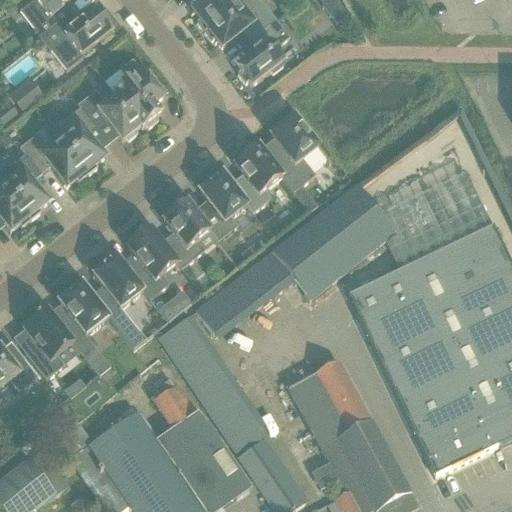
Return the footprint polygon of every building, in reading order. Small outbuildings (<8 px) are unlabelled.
[(25,5),(20,0),(19,0),(12,6),(16,12),(25,5)] [(38,0),(18,16),(41,44),(69,22),(62,13),(77,0),(38,0)] [(196,27),(203,37),(244,5),(240,0),(210,0),(191,15),(198,25),(196,27)] [(242,37),(249,47),(276,26),(255,0),(249,0),(244,5),(203,37),(210,46),(213,44),(221,53),(242,37)] [(333,0),(316,0),(323,9),(334,1),(333,0)] [(76,32),(69,22),(41,44),(66,76),(82,63),(80,60),(110,36),(106,31),(110,29),(102,19),(99,21),(96,17),(76,32)] [(289,43),(276,26),(249,47),(256,56),(251,60),(236,73),(239,77),(236,79),(244,89),(247,87),(250,91),(270,76),(272,79),(282,70),(280,67),(282,66),(273,55),(289,43)] [(147,83),(132,64),(119,74),(128,85),(112,98),(114,100),(117,103),(118,105),(123,111),(139,132),(141,134),(146,130),(148,133),(157,126),(155,123),(160,119),(153,109),(162,102),(147,83)] [(30,83),(8,100),(22,118),(44,101),(30,83)] [(134,135),(139,132),(123,111),(118,105),(117,103),(114,100),(104,107),(95,95),(77,110),(80,113),(96,133),(105,126),(121,146),(125,143),(127,145),(137,138),(134,135)] [(8,107),(0,113),(0,119),(6,128),(18,119),(8,107)] [(86,141),(96,133),(80,113),(62,126),(70,136),(59,144),(59,145),(87,181),(96,173),(94,170),(103,163),(86,141)] [(277,150),(264,160),(281,182),(281,183),(292,197),(314,180),(311,176),(325,165),(328,169),(329,168),(293,123),(290,125),(286,123),(278,130),(278,134),(270,141),(277,150)] [(3,137),(0,139),(0,146),(5,152),(11,147),(3,137)] [(55,140),(44,148),(37,139),(19,153),(24,160),(24,159),(40,180),(50,172),(66,193),(75,185),(77,188),(87,181),(59,145),(59,144),(55,140)] [(266,194),(281,183),(281,182),(264,160),(257,151),(254,153),(252,150),(242,158),(244,161),(234,169),(242,180),(230,190),(246,210),(246,211),(252,219),(273,202),(266,194)] [(31,187),(40,180),(24,159),(24,160),(0,178),(0,186),(30,225),(40,218),(38,215),(47,208),(31,187)] [(511,274),(492,233),(491,233),(464,177),(384,216),(397,242),(384,249),(398,277),(348,302),(434,483),(497,453),(498,455),(499,454),(498,452),(511,444),(511,274)] [(193,216),(209,237),(217,247),(237,232),(230,223),(246,211),(246,210),(230,190),(221,179),(219,181),(215,179),(207,186),(207,190),(199,197),(206,206),(193,216)] [(21,233),(30,225),(0,186),(0,225),(9,237),(19,230),(21,233)] [(271,258),(196,316),(216,341),(291,283),(293,286),(309,306),(394,239),(357,191),(271,258)] [(309,200),(300,207),(308,218),(317,211),(309,200)] [(209,237),(193,216),(186,207),(183,209),(181,206),(169,215),(172,218),(162,225),(170,235),(168,235),(172,239),(160,248),(177,269),(181,274),(202,258),(194,248),(209,237)] [(278,226),(266,236),(271,242),(283,233),(278,226)] [(136,246),(126,254),(147,280),(137,288),(144,297),(143,297),(149,304),(167,290),(161,282),(177,269),(160,248),(150,235),(147,237),(145,234),(133,243),(136,246)] [(102,272),(90,281),(116,315),(108,321),(110,323),(108,324),(133,355),(145,345),(121,315),(143,297),(144,297),(137,288),(116,261),(112,264),(110,262),(100,270),(102,272)] [(64,319),(55,327),(72,348),(83,363),(94,354),(85,342),(108,324),(110,323),(108,321),(82,288),(78,291),(75,288),(64,297),(66,300),(56,309),(64,319)] [(44,385),(63,370),(56,360),(72,348),(55,327),(53,324),(47,317),(23,335),(12,344),(44,385)] [(38,383),(10,347),(0,355),(0,396),(10,389),(17,399),(38,383)] [(338,511),(378,511),(408,496),(338,366),(288,394),(344,498),(334,504),(338,511)] [(177,390),(152,408),(171,435),(195,417),(177,390)] [(68,392),(64,396),(70,404),(75,400),(68,392)] [(80,422),(96,409),(90,402),(74,414),(80,422)] [(88,449),(67,463),(99,511),(126,511),(129,510),(130,511),(224,511),(251,494),(239,477),(211,435),(195,417),(171,435),(152,447),(132,418),(88,449)] [(263,444),(235,463),(268,511),(299,511),(306,507),(263,444)] [(41,457),(26,468),(24,466),(0,484),(0,511),(40,511),(52,503),(52,502),(68,491),(41,457)]
